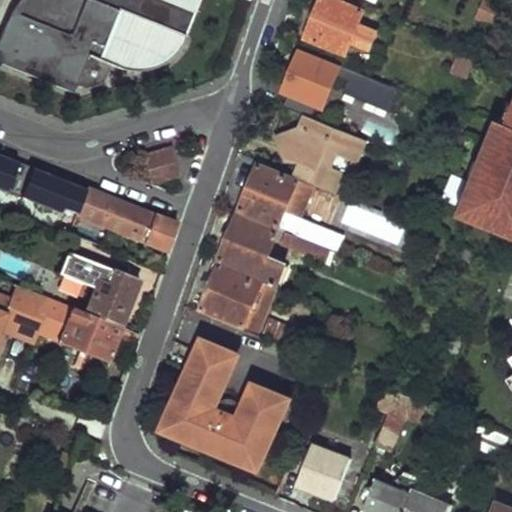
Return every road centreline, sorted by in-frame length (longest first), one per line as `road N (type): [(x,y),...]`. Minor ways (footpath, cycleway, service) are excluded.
road 1 (residential): [(232,104),(126,425),(134,457),(260,511)]
road 2 (residential): [(0,123),(71,147),(232,104)]
